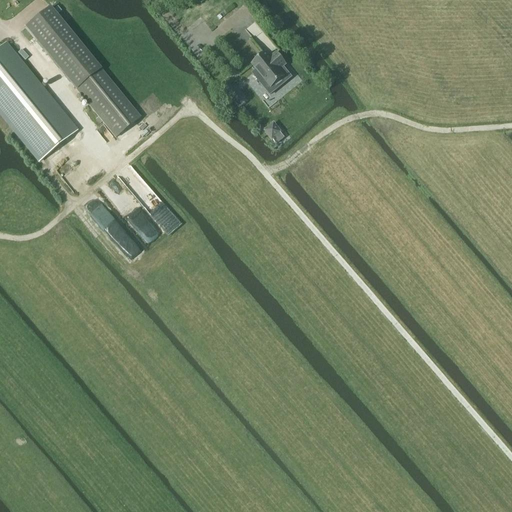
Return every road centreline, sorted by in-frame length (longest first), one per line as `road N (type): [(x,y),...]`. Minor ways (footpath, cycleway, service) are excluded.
road 1 (track): [(288,162),(266,174),(511,459)]
road 2 (track): [(0,236),(38,234),(188,105),(266,174)]
road 3 (track): [(511,126),(438,130),(370,113)]
